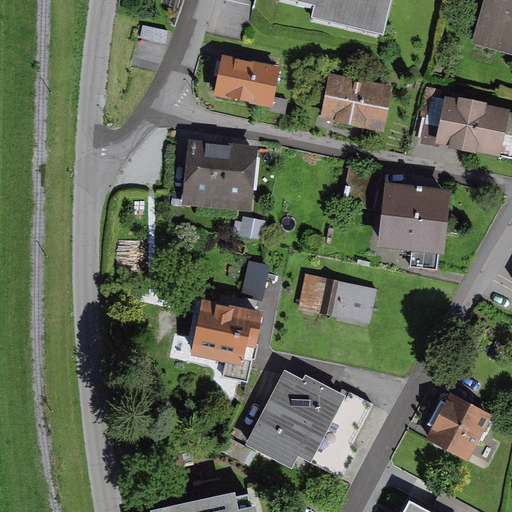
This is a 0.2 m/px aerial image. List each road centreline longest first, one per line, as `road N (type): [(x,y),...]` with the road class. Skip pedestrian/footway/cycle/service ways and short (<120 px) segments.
road 1 (residential): [(95,159),(95,348),(115,511)]
road 2 (residential): [(358,511),(511,247)]
road 3 (residential): [(202,0),(159,106),(130,146),(95,159)]
road 4 (residential): [(107,0),(95,159)]
